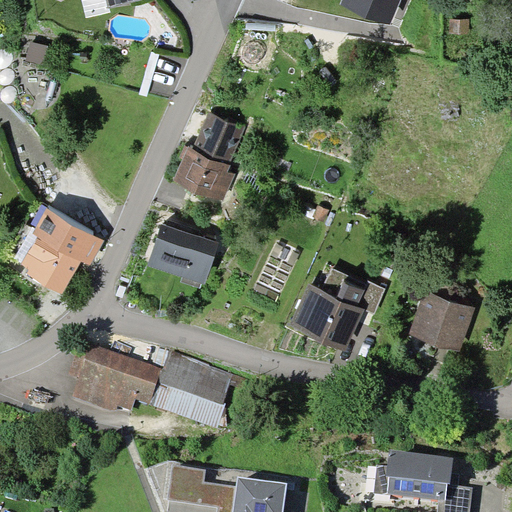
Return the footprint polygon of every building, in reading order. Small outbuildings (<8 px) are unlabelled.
[(105,0),(108,9),(141,1),(140,0),(105,0)] [(400,0),(340,0),(392,22),(400,0)] [(46,44),(32,42),(29,62),(43,64),(46,44)] [(194,150),(187,148),(173,183),(226,203),(239,168),(231,165),(244,129),(207,115),(194,150)] [(105,241),(41,207),(11,265),(63,293),(80,261),(92,267),(105,241)] [(218,240),(161,222),(147,266),(204,284),(218,240)] [(321,287),(308,281),(288,326),(345,351),(373,287),(330,268),(321,287)] [(475,305),(424,288),(409,334),(460,351),(475,305)] [(131,357),(91,344),(73,398),(129,416),(133,404),(217,431),(235,377),(135,345),(131,357)] [(452,466),(390,458),(384,502),(446,510),(452,466)] [(218,511),(233,511),(237,485),(204,481),(206,467),(174,463),(169,500),(219,507),(218,511)] [(288,511),(292,485),(238,478),(237,485),(233,511),(288,511)]
